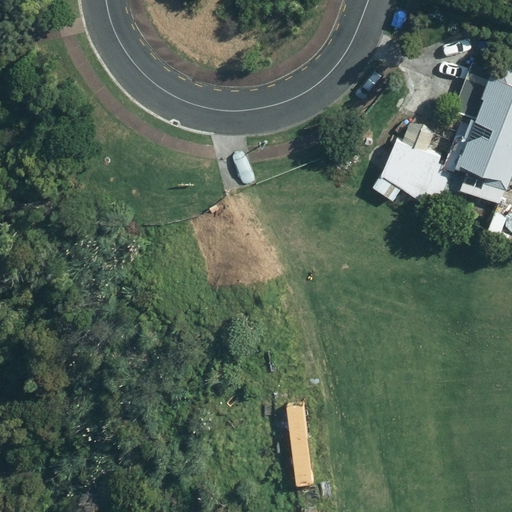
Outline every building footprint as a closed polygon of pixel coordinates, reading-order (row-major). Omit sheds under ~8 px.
[(455,111),(478,119),(484,100),(481,99),(492,68),(473,61),(455,111)] [(511,176),(511,69),(495,63),(492,68),(481,99),(484,100),(478,119),(476,122),(463,156),(460,155),(454,169),(455,169),(462,171),(463,169),(469,171),(462,190),(501,205),(511,176)] [(403,143),(427,152),(438,124),(414,115),(403,143)] [(454,172),(455,169),(454,169),(460,155),(463,156),(476,122),(471,119),(469,125),(461,122),(444,165),(446,165),(444,168),(452,171),(454,172)] [(397,141),(381,176),(402,190),(421,204),(424,198),(438,162),(440,157),(427,152),(403,143),(397,141)] [(438,162),(424,198),(439,204),(452,171),(444,168),(446,165),(444,165),(438,162)] [(394,202),(402,190),(381,176),(373,188),(394,202)]
